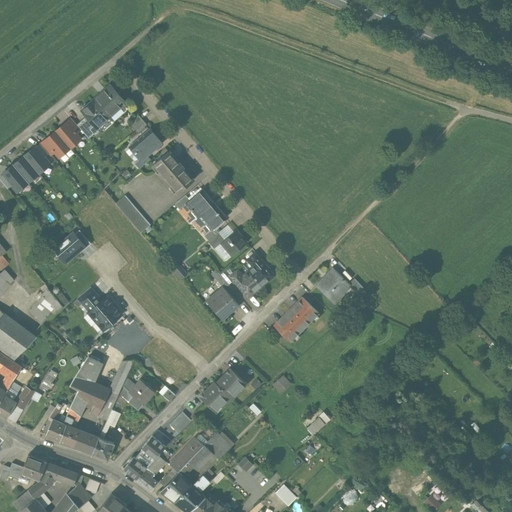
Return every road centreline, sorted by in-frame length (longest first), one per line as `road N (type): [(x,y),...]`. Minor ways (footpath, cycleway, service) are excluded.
road 1 (residential): [(0,156),(114,61),(300,276)]
road 2 (track): [(114,61),(169,13),(193,9),(467,110)]
road 3 (residential): [(110,472),(300,276)]
road 4 (track): [(329,249),(467,110)]
road 5 (primary): [(511,69),(340,0)]
